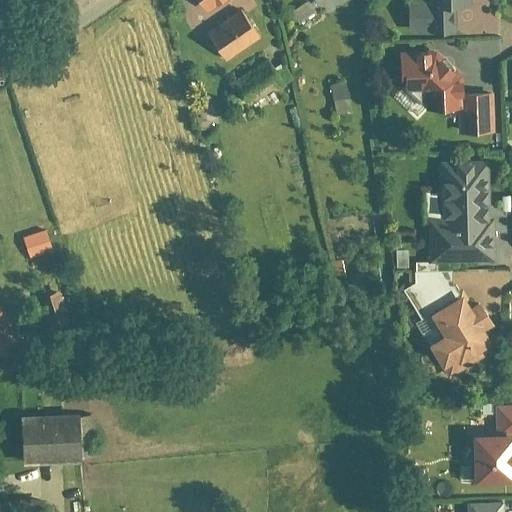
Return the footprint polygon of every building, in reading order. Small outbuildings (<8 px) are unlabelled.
[(202,0),(209,9),(223,0),(202,0)] [(307,0),(293,10),(301,21),(317,9),(310,0),(307,0)] [(457,4),(473,3),(472,0),(409,0),(410,29),(457,28),(457,4)] [(241,8),(209,29),(229,58),(261,37),(241,8)] [(425,105),(462,104),(462,90),(461,71),(439,47),(404,48),(405,89),(425,89),(425,105)] [(331,81),(335,111),(349,109),(346,80),(331,81)] [(462,104),(462,131),(495,130),(494,89),(462,90),(462,104)] [(431,261),(497,258),(495,204),(491,204),(489,156),(441,158),(443,213),(429,214),(431,261)] [(46,229),(20,236),(26,257),(52,250),(46,229)] [(54,321),(68,316),(57,288),(44,293),(54,321)] [(459,359),(493,338),(486,326),(495,321),(480,298),(472,303),(464,290),(430,310),(444,333),(430,341),(444,364),(458,356),(459,359)] [(5,305),(0,306),(0,350),(17,346),(5,305)] [(511,400),(496,402),(497,431),(511,430),(511,400)] [(23,462),(82,459),(81,412),(21,414),(23,462)] [(472,432),(473,482),(511,480),(511,430),(497,431),(472,432)] [(424,492),(423,467),(414,467),(415,492),(424,492)] [(471,511),(505,511),(505,499),(471,500),(471,511)]
